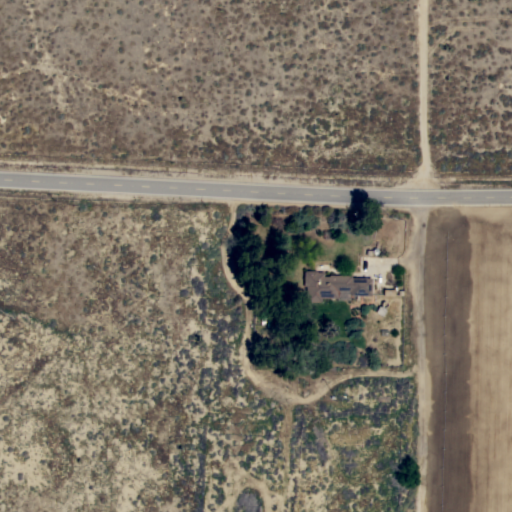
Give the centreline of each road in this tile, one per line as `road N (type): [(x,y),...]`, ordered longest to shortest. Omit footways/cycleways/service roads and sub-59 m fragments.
road 1 (tertiary): [(0,180),(511,197)]
road 2 (residential): [(417,511),(429,0)]
